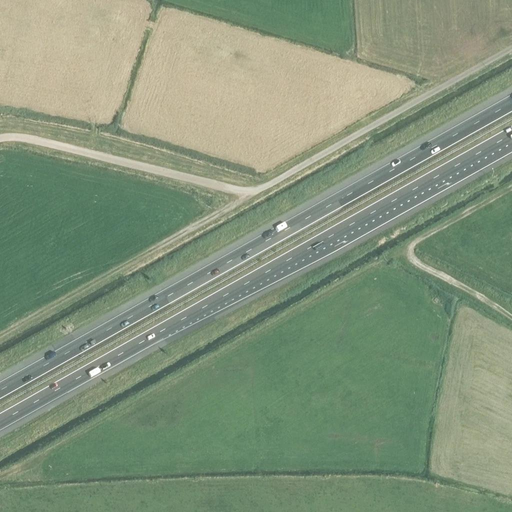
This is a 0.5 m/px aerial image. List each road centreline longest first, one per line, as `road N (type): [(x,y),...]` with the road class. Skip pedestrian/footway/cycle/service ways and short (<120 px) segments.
road 1 (motorway): [(511,102),(0,390)]
road 2 (motorway): [(0,422),(511,135)]
road 3 (unclassified): [(252,194),(511,48)]
road 4 (unclassified): [(0,336),(252,194)]
road 5 (track): [(511,320),(397,251),(511,187)]
road 6 (unclassified): [(252,194),(0,138)]
